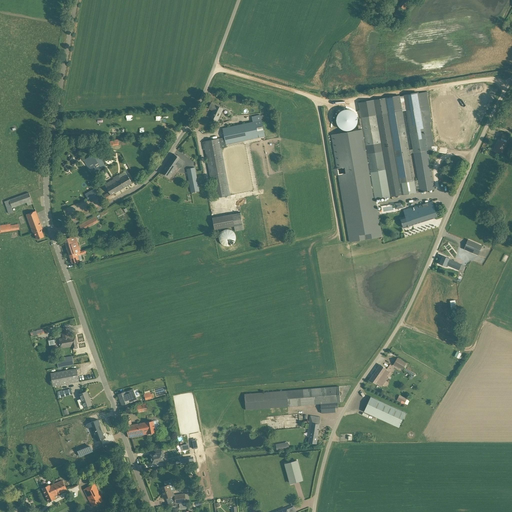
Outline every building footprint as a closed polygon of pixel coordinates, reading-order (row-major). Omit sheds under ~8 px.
[(403,0),(399,6),(405,10),(409,5),(410,6),(414,0),(403,0)] [(418,180),(420,192),(434,189),(428,152),(432,151),(432,146),(434,146),(430,122),(432,122),(427,92),(419,93),(419,92),(404,94),(404,96),(406,111),(413,149),(414,153),(418,180)] [(386,98),(402,195),(420,192),(418,180),(414,181),(410,153),(414,153),(413,149),(409,150),(402,111),(406,111),(404,96),(400,97),(400,96),(386,98)] [(376,199),(378,199),(390,197),(402,195),(386,98),(359,102),(361,118),(376,199)] [(213,111),(214,111),(211,117),(217,120),(223,109),(216,105),(211,103),(209,108),(213,110),(213,111)] [(337,116),(336,119),(336,121),(337,123),(338,125),(339,127),(341,128),(343,130),(345,130),(347,131),(349,130),(351,130),(353,129),(355,127),(356,125),(357,123),(358,121),(358,119),(357,117),(356,115),(355,113),(353,111),(351,110),(349,110),(347,109),(345,109),(343,110),(341,111),(339,113),(338,114),(337,116)] [(225,140),(220,141),(219,139),(204,141),(205,146),(214,198),(230,195),(221,145),(226,144),(265,136),(261,115),(252,117),(253,122),(236,126),(235,124),(228,126),(228,127),(223,128),(225,140)] [(376,199),(361,118),(359,118),(360,125),(358,125),(358,130),(331,135),(337,169),(334,169),(335,175),(338,175),(350,242),(382,237),(376,199)] [(498,153),(499,154),(501,155),(503,151),(502,151),(507,140),(508,141),(510,137),(503,134),(501,138),(501,140),(499,140),(494,152),(498,153)] [(89,157),(98,172),(106,167),(97,152),(89,157)] [(179,158),(179,157),(174,154),(162,172),(168,177),(176,165),(180,168),(185,162),(179,158)] [(188,176),(190,188),(192,193),(199,192),(195,167),(187,169),(188,173),(186,173),(186,176),(188,176)] [(104,185),(111,195),(132,182),(127,175),(121,179),(118,174),(113,178),(114,179),(104,185)] [(4,202),(9,215),(14,213),(12,208),(27,202),(28,206),(33,204),(29,193),(9,200),(4,202)] [(400,218),(403,228),(437,217),(432,201),(405,210),(407,216),(400,218)] [(41,229),(43,229),(36,211),(26,214),(33,233),(35,233),(37,239),(44,237),(41,229)] [(234,226),(235,231),(244,229),(241,213),(212,218),(215,230),(234,226)] [(95,216),(79,225),(82,230),(98,221),(95,216)] [(0,225),(0,233),(2,233),(1,233),(20,230),(19,224),(11,225),(11,224),(0,225)] [(221,244),(223,245),(224,246),(226,246),(227,246),(229,246),(230,246),(232,245),(233,244),(234,243),(235,241),(236,240),(236,238),(236,236),(235,235),(235,233),(234,232),(233,231),(231,230),(230,230),(228,229),(226,229),(225,229),(223,230),(222,231),(221,232),(220,233),(219,235),(219,236),(219,238),(219,240),(220,241),(220,243),(221,244)] [(64,240),(69,255),(80,251),(77,241),(75,236),(64,240)] [(464,249),(478,255),(482,246),(468,240),(464,249)] [(81,252),(80,251),(69,255),(71,264),(79,261),(78,255),(86,252),(85,250),(81,252)] [(438,263),(443,265),(446,267),(447,265),(459,270),(462,264),(449,259),(449,258),(442,255),(438,263)] [(60,339),(61,348),(72,346),(73,349),(78,348),(76,335),(69,337),(67,328),(62,329),(63,338),(60,339)] [(59,367),(74,365),(72,356),(57,359),(59,367)] [(394,364),(403,369),(406,363),(397,358),(394,364)] [(377,384),(381,387),(388,378),(383,374),(387,369),(380,365),(370,379),(377,384)] [(77,368),(51,373),(53,386),(79,381),(77,368)] [(339,386),(245,394),(246,409),(340,402),(339,386)] [(57,393),(58,397),(72,394),(71,389),(57,393)] [(118,394),(122,405),(131,402),(130,398),(128,399),(127,397),(129,396),(137,395),(136,389),(126,392),(123,393),(118,394)] [(81,399),(78,400),(81,409),(84,407),(88,406),(92,405),(87,391),(82,393),(79,394),(81,399)] [(400,404),(403,406),(407,399),(399,395),(396,400),(401,402),(400,404)] [(364,411),(399,427),(406,413),(371,397),(364,411)] [(338,402),(320,404),(321,413),(335,412),(335,408),(338,407),(338,402)] [(309,442),(312,443),(316,444),(320,417),(311,416),(308,431),(310,431),(309,442)] [(125,419),(129,437),(156,432),(154,421),(132,425),(131,418),(125,419)] [(86,424),(89,424),(90,423),(91,427),(93,427),(93,428),(94,430),(93,431),(96,440),(99,439),(105,437),(100,424),(100,425),(99,423),(99,422),(98,419),(86,424)] [(289,449),(288,442),(279,443),(280,450),(289,449)] [(90,446),(78,451),(80,456),(92,451),(90,446)] [(155,454),(151,455),(152,463),(155,462),(155,463),(160,462),(160,461),(163,461),(162,457),(164,456),(162,449),(154,450),(155,454)] [(297,460),(285,463),(291,483),(302,480),(297,460)] [(160,488),(162,493),(163,493),(165,498),(173,496),(171,492),(175,491),(171,479),(164,482),(165,486),(160,488)] [(43,488),(49,502),(56,498),(55,495),(67,490),(63,480),(50,486),(49,485),(43,488)] [(84,489),(93,507),(103,501),(94,484),(84,489)] [(176,503),(177,503),(186,502),(185,493),(174,494),(175,503),(176,503)]
